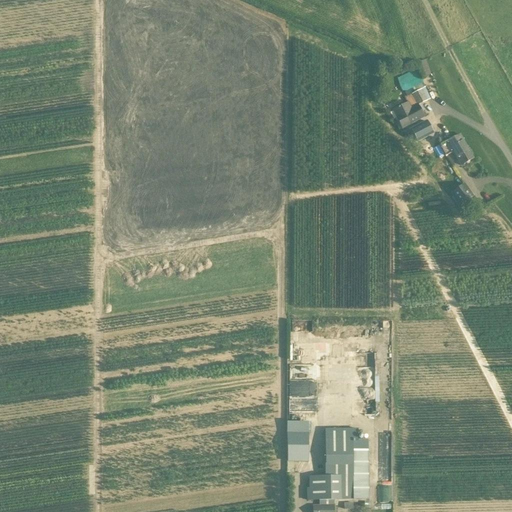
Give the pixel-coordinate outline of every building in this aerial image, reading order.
[(426,59),(419,61),(424,76),(430,74),(426,59)] [(406,97),(421,89),(424,87),(416,69),(397,78),(406,97)] [(418,120),(418,121),(423,118),(418,106),(427,101),(421,89),(406,97),(404,98),(406,103),(392,111),(401,129),(418,120)] [(380,94),(379,97),(376,103),(384,105),(387,97),(380,94)] [(425,121),(411,129),(410,128),(407,129),(408,131),(405,132),(408,138),(411,136),(413,139),(415,137),(417,141),(432,134),(425,121)] [(460,134),(439,146),(444,156),(453,151),(461,166),(473,158),(460,134)] [(450,193),(451,194),(462,210),(476,200),(464,183),(450,193)] [(311,331),(310,320),(291,320),(291,331),(311,331)] [(325,465),(352,465),(352,475),(339,475),(339,477),(309,477),(309,494),(308,494),(308,500),(319,500),(319,505),(312,506),(312,511),(333,511),(333,500),(341,500),(353,499),(368,499),(368,440),(352,440),(352,429),(326,429),(326,440),(325,440),(325,465)] [(307,433),(287,433),(286,433),(287,462),(308,462),(307,433)]
